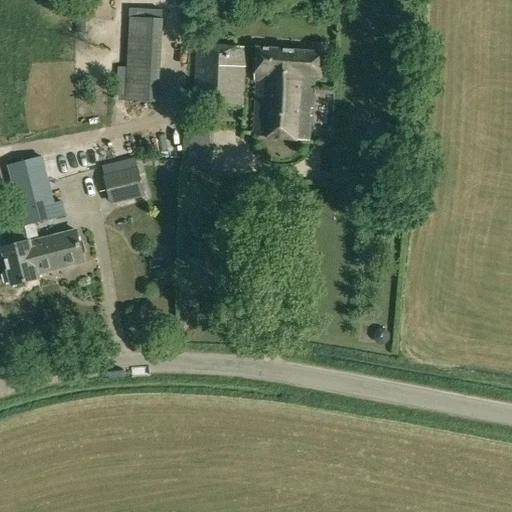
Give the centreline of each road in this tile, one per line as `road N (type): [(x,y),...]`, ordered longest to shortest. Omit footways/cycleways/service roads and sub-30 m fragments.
road 1 (tertiary): [(0,388),(102,366),(196,366),(290,372),(511,415)]
road 2 (unknown): [(266,161),(285,189),(290,372)]
road 3 (unknown): [(88,182),(139,366)]
